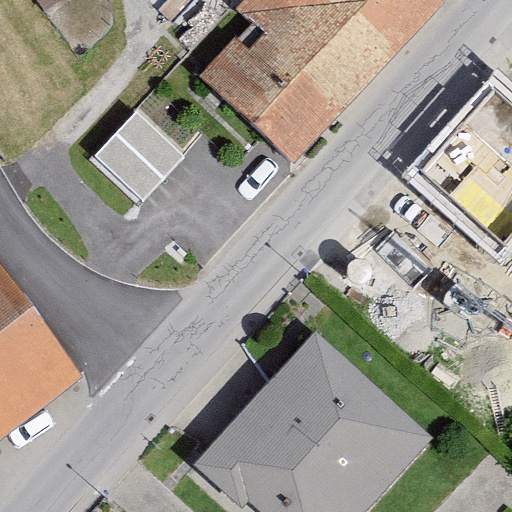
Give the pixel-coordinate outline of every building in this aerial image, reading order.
[(286,152),(426,0),(280,0),(207,80),(286,152)] [(511,84),(497,72),(405,176),(503,262),(511,252),(511,84)] [(141,104),(95,151),(143,197),(188,150),(141,104)] [(0,418),(69,371),(0,271),(0,418)] [(309,349),(203,459),(257,511),(350,511),(413,448),(309,349)]
